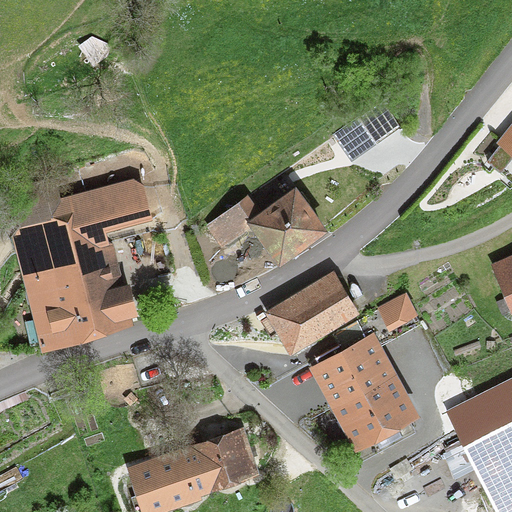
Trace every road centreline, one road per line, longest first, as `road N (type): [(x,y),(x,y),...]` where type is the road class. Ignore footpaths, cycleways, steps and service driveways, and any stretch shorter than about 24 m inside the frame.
road 1 (tertiary): [(511,64),(437,159),(324,262)]
road 2 (unclassified): [(182,317),(210,362),(366,511)]
road 3 (residential): [(324,262),(352,268),(420,258),(511,219)]
road 4 (tertiary): [(182,317),(0,385)]
road 5 (tertiary): [(324,262),(182,317)]
